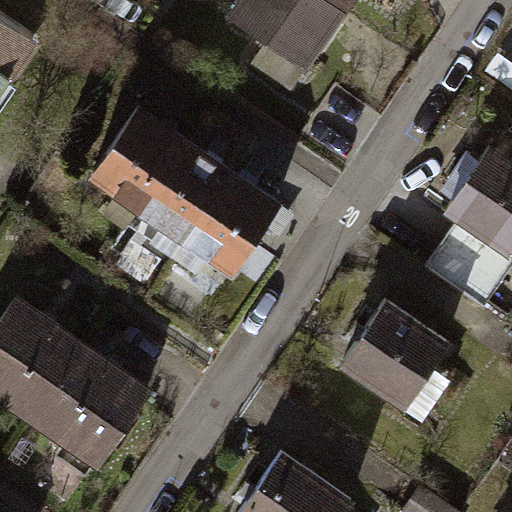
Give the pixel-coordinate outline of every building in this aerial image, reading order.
[(322,0),(233,0),(225,13),(294,60),(313,33),(331,6),(322,0)] [(0,14),(0,65),(24,31),(0,14)] [(85,170),(131,202),(177,135),(154,119),(131,104),(85,170)] [(165,252),(177,233),(223,167),(200,151),(177,135),(131,202),(118,220),(165,252)] [(511,163),(482,143),(440,202),(455,212),(502,244),(511,229),(511,163)] [(177,233),(223,265),(269,199),(246,182),(223,167),(177,233)] [(502,244),(455,212),(419,263),(476,303),(511,251),(502,244)] [(377,295),(335,356),(397,398),(439,337),(377,295)] [(0,306),(0,394),(24,411),(72,341),(36,316),(7,297),(0,306)] [(24,411),(89,456),(137,386),(111,368),(72,341),(24,411)] [(272,448),(229,511),(230,511),(318,511),(333,490),(272,448)] [(412,482),(395,508),(401,511),(452,511),(454,511),(412,482)]
